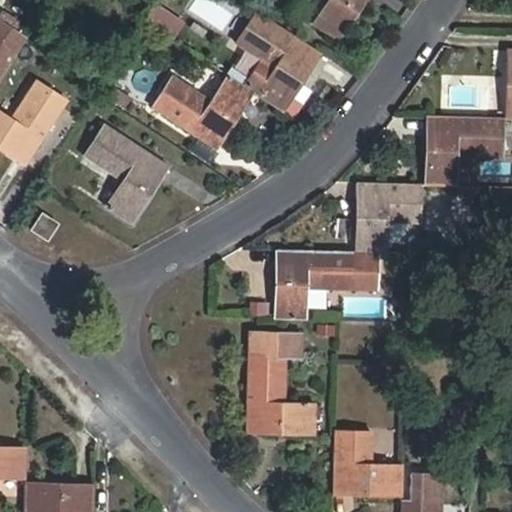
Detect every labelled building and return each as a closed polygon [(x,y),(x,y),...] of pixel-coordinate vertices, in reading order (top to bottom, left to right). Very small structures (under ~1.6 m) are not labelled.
[(339,40),(365,0),(327,0),(312,23),(339,40)] [(153,3),(145,23),(179,35),(186,15),(153,3)] [(0,77),(25,40),(26,38),(14,30),(19,22),(1,10),(0,11),(0,77)] [(272,67),(255,93),(264,99),(282,110),(320,54),(255,12),(234,42),(272,67)] [(216,146),(253,91),(227,75),(210,100),(173,77),(153,106),(216,146)] [(0,149),(24,166),(67,102),(35,81),(10,118),(0,111),(0,149)] [(426,116),(423,184),(455,185),(456,157),(501,157),(502,117),(426,116)] [(168,167),(104,125),(84,155),(121,180),(104,206),(131,223),(168,167)] [(357,184),(354,251),(376,252),(386,252),(388,223),(419,224),(420,184),(357,184)] [(29,229),(46,240),(57,224),(41,213),(29,229)] [(376,252),(354,251),(352,251),(275,249),(273,317),(307,318),(308,288),(351,289),(375,290),(376,252)] [(271,315),(270,300),(250,301),(251,316),(271,315)] [(397,317),(415,317),(415,300),(398,300),(397,317)] [(283,402),(285,359),(303,360),(303,337),(249,336),(249,352),(246,432),(313,434),(314,403),(283,402)] [(449,402),(448,424),(472,424),(473,403),(449,402)] [(333,430),(332,494),(401,496),(402,465),(370,464),(371,431),(333,430)] [(0,446),(0,476),(24,478),(25,448),(0,446)] [(437,511),(438,502),(438,473),(412,472),(411,501),(400,501),(400,511),(437,511)] [(91,511),(93,485),(24,482),(22,511),(91,511)]
